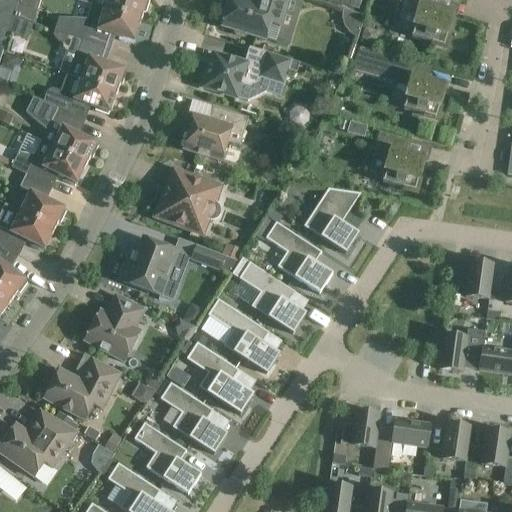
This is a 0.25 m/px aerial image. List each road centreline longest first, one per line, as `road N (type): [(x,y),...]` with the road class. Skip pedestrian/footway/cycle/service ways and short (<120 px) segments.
road 1 (residential): [(0,368),(104,200),(179,0)]
road 2 (residential): [(511,241),(403,226),(328,348)]
road 3 (residential): [(328,348),(384,388),(511,408)]
road 4 (residential): [(328,348),(219,511)]
road 5 (residential): [(467,163),(511,14)]
